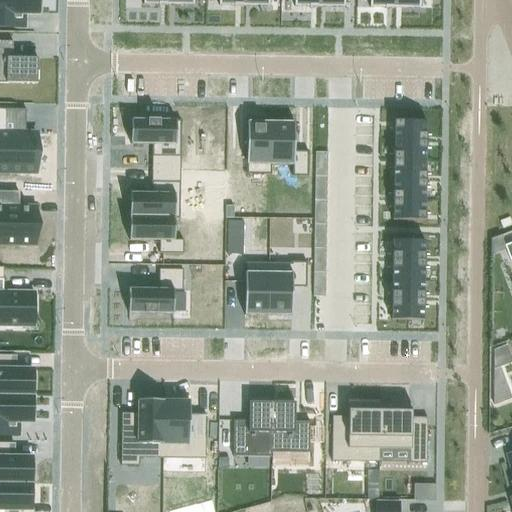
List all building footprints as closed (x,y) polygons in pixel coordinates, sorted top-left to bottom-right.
[(0,0),(0,28),(24,29),(24,15),(38,15),(37,0),(0,0)] [(217,0),(218,7),(233,7),(233,8),(242,8),(242,7),(243,7),(243,0),(217,0)] [(293,0),(293,8),(308,8),(308,9),(317,9),(317,8),(318,8),(318,0),(293,0)] [(318,0),(318,8),(343,9),(343,0),(318,0)] [(368,0),(369,9),(384,9),(384,10),(392,10),(392,9),(394,9),(393,0),(368,0)] [(393,0),(394,9),(419,10),(419,0),(393,0)] [(0,42),(0,84),(37,85),(37,59),(21,59),(21,58),(20,58),(20,59),(13,59),(13,56),(12,56),(12,43),(0,42)] [(5,135),(5,110),(0,110),(0,172),(35,173),(36,135),(5,135)] [(130,121),(130,146),(151,146),(151,170),(175,171),(176,122),(130,121)] [(394,122),(393,142),(410,143),(410,123),(394,122)] [(232,151),(232,177),(247,177),(247,166),(270,166),(270,123),(246,123),(246,152),(232,151)] [(270,123),(270,166),(292,166),(292,177),(307,178),(308,153),(294,152),(294,123),(270,123)] [(410,123),(410,143),(426,143),(426,123),(410,123)] [(393,142),(393,162),(409,162),(410,143),(393,142)] [(410,143),(409,162),(426,162),(426,143),(410,143)] [(327,154),(326,154),(315,153),(314,162),(327,162),(327,154)] [(326,170),(327,162),(314,162),(314,170),(326,170)] [(393,162),(393,182),(409,182),(409,162),(393,162)] [(409,162),(409,182),(425,182),(426,162),(409,162)] [(129,194),(129,218),(174,219),(175,171),(151,170),(151,194),(129,194)] [(326,178),(326,170),(314,170),(314,178),(326,178)] [(326,186),(326,178),(314,178),(314,186),(326,186)] [(393,182),(392,201),(409,201),(409,182),(393,182)] [(409,182),(409,201),(425,202),(425,182),(409,182)] [(326,194),(326,186),(314,186),(314,194),(326,194)] [(18,195),(18,194),(0,193),(0,246),(34,247),(35,216),(36,216),(36,207),(30,207),(17,207),(17,205),(13,205),(13,195),(18,195)] [(326,202),(326,194),(314,194),(314,202),(326,202)] [(392,201),(392,221),(408,221),(409,201),(392,201)] [(409,201),(408,221),(425,222),(425,202),(409,201)] [(326,210),(326,202),(314,202),(314,210),(326,210)] [(326,218),(326,210),(314,210),(314,218),(326,218)] [(129,218),(128,242),(150,242),(150,266),(174,267),(174,219),(129,218)] [(326,226),(326,218),(314,218),(314,226),(326,226)] [(509,218),(499,222),(502,229),(511,226),(509,218)] [(326,234),(326,226),(314,226),(313,234),(326,234)] [(325,242),(326,234),(313,234),(313,242),(325,242)] [(325,250),(325,242),(313,242),(313,250),(325,250)] [(392,242),(392,262),(408,262),(408,242),(392,242)] [(408,242),(408,262),(424,262),(425,242),(408,242)] [(325,258),(325,250),(313,250),(313,258),(325,258)] [(325,266),(325,258),(313,258),(313,266),(325,266)] [(230,262),(230,287),(244,288),(244,316),(267,317),(268,274),(246,273),(246,262),(230,262)] [(392,262),(391,281),(408,282),(408,262),(392,262)] [(408,262),(408,282),(424,282),(424,262),(408,262)] [(268,274),(267,317),(291,317),(292,288),(306,288),(306,263),(291,263),(291,274),(268,274)] [(128,290),(127,315),(173,316),(174,267),(150,266),(149,290),(128,290)] [(325,274),(325,266),(313,266),(313,274),(325,274)] [(325,282),(325,274),(313,274),(313,282),(325,282)] [(0,280),(0,326),(33,327),(34,294),(2,293),(2,281),(0,280)] [(391,281),(391,301),(407,301),(408,282),(391,281)] [(325,290),(325,282),(313,282),(313,290),(325,290)] [(408,282),(407,301),(424,301),(424,282),(408,282)] [(325,298),(325,290),(313,290),(312,298),(314,298),(325,298)] [(391,301),(391,321),(407,321),(407,301),(391,301)] [(407,301),(407,321),(423,321),(424,301),(407,301)] [(0,356),(0,396),(32,397),(33,371),(11,370),(11,357),(0,356)] [(0,436),(18,437),(18,423),(32,423),(32,397),(0,396),(0,436)] [(163,459),(164,402),(138,401),(137,414),(121,414),(120,466),(139,467),(139,459),(163,459)] [(205,475),(206,415),(189,415),(190,402),(164,402),(163,459),(162,459),(162,474),(205,475)] [(232,443),(232,458),(264,458),(266,458),(270,458),(271,403),(258,403),(255,403),(248,403),(248,405),(248,411),(248,422),(233,422),(232,434),(232,438),(232,443)] [(271,403),(270,458),(271,458),(271,453),(305,454),(308,454),(309,454),(309,444),(309,439),(309,437),(309,423),(300,423),(297,423),(294,423),(294,417),(294,412),(294,411),(294,405),(294,404),(271,403)] [(331,423),(331,463),(378,463),(379,450),(379,405),(348,404),(347,423),(331,423)] [(379,405),(379,450),(409,451),(409,464),(426,464),(427,424),(411,424),(411,405),(379,405)] [(0,444),(0,484),(31,485),(31,459),(9,459),(10,445),(0,444)] [(0,511),(8,511),(9,511),(31,511),(31,485),(0,484),(0,511)] [(435,502),(435,486),(415,486),(415,502),(435,502)] [(390,511),(391,503),(375,503),(374,511),(390,511)]
